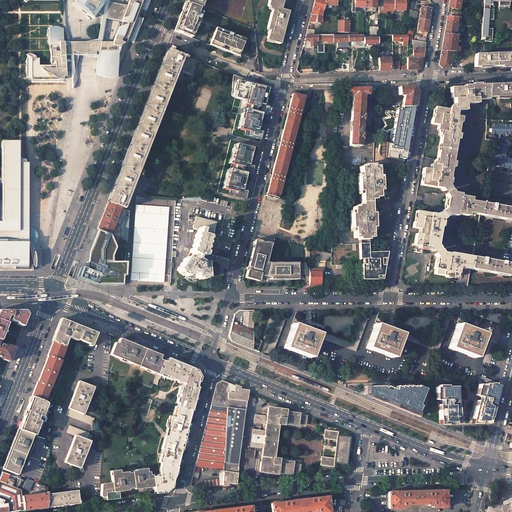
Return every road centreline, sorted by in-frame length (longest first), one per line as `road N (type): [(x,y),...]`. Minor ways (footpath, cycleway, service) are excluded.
road 1 (secondary): [(54,290),(154,33)]
road 2 (residential): [(389,297),(427,77)]
road 3 (residential): [(284,81),(228,295)]
road 4 (residential): [(177,500),(357,480)]
road 5 (tertiary): [(210,360),(367,425)]
road 6 (residential): [(228,295),(389,297)]
road 7 (residential): [(210,360),(177,500)]
road 8 (residential): [(284,81),(427,77)]
road 9 (secondary): [(0,430),(50,300)]
road 10 (residential): [(154,33),(284,81)]
road 11 (residential): [(486,474),(357,480)]
road 12 (residential): [(389,297),(511,299)]
